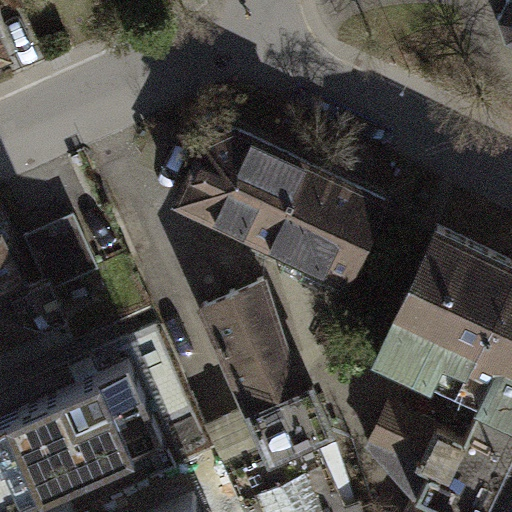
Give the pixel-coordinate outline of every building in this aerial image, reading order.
[(511,0),(509,0),(500,19),(508,41),(511,42),(511,0)] [(210,138),(182,198),(272,241),(310,162),(236,127),(210,138)] [(349,278),(387,199),(310,162),(272,241),(349,278)] [(44,263),(54,285),(99,266),(76,211),(30,230),(44,263)] [(0,222),(0,334),(34,318),(38,325),(67,312),(54,285),(44,263),(29,270),(6,220),(0,222)] [(511,254),(440,220),(378,349),(432,375),(442,353),(473,365),(511,280),(511,254)] [(236,401),(260,454),(330,422),(306,369),(293,375),(258,266),(189,294),(236,401)] [(511,280),(473,365),(494,375),(482,402),(511,415),(511,280)] [(0,402),(0,499),(150,433),(114,352),(0,402)] [(198,417),(240,511),(359,511),(330,422),(260,454),(236,401),(198,417)] [(489,511),(511,470),(511,415),(482,402),(465,439),(392,404),(368,450),(413,499),(406,511),(489,511)] [(193,511),(190,503),(169,511),(193,511)]
